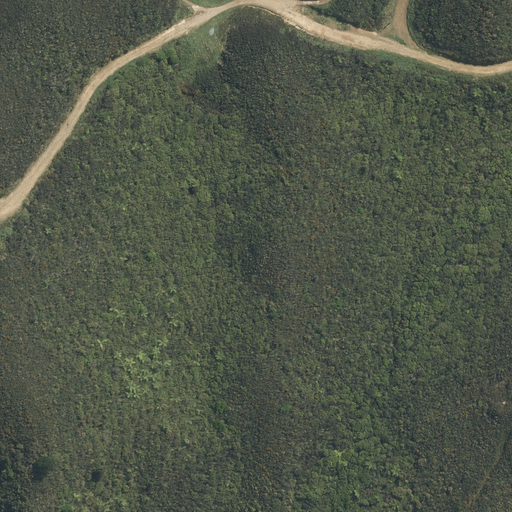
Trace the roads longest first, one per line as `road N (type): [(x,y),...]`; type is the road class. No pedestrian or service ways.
road 1 (track): [(0,208),(109,70),(230,0),(373,37),(395,0)]
road 2 (track): [(373,37),(472,78),(511,65)]
